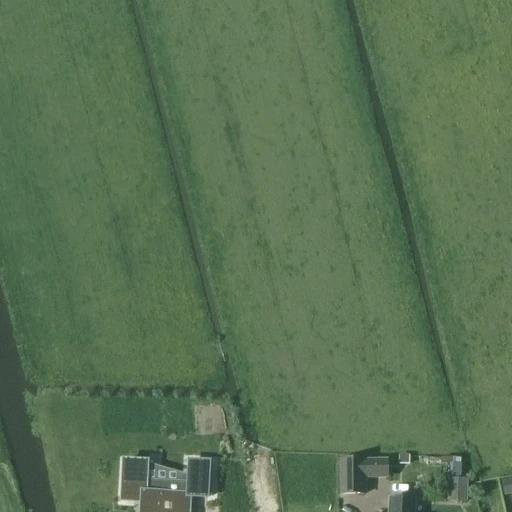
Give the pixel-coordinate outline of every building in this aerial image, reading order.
[(209,499),(210,461),(192,460),(191,480),(144,479),(145,462),(122,461),(121,497),(143,498),(143,511),(180,511),(190,511),(190,498),(209,499)] [(340,495),(365,495),(365,480),(364,463),(340,463),(340,495)] [(388,463),(364,463),(365,480),(388,480),(388,463)] [(511,479),(503,481),(505,495),(511,494),(511,479)] [(448,480),(447,503),(467,503),(468,481),(448,480)] [(414,511),(415,502),(389,501),(388,511),(414,511)]
